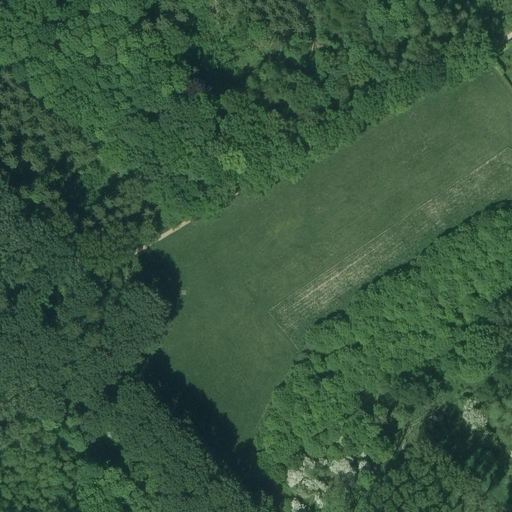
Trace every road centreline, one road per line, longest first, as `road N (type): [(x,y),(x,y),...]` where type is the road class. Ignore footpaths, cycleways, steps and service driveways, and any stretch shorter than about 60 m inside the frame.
road 1 (track): [(511,36),(121,257),(83,262),(0,201)]
road 2 (unknown): [(64,248),(95,247),(162,219),(481,42)]
road 3 (track): [(0,61),(173,228)]
